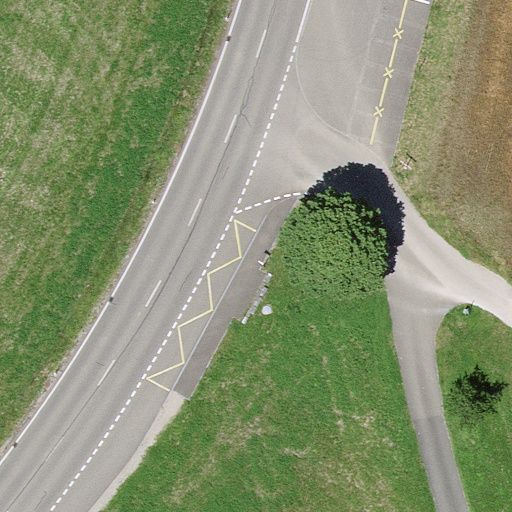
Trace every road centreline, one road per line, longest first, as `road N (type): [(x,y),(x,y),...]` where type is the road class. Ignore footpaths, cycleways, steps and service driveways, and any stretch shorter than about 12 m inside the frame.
road 1 (unclassified): [(448,511),(414,357),(415,250),(348,167),(237,111)]
road 2 (secondary): [(237,111),(158,283),(9,511)]
